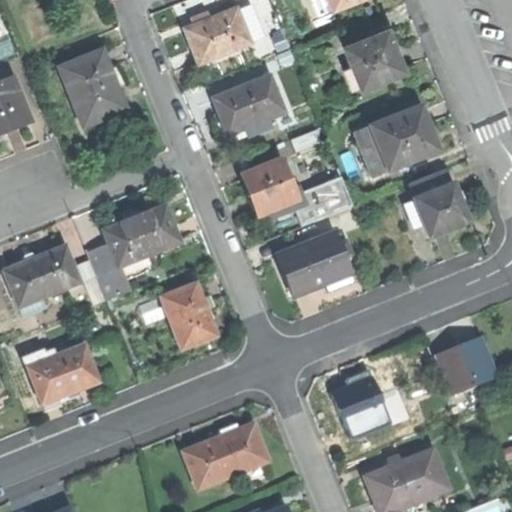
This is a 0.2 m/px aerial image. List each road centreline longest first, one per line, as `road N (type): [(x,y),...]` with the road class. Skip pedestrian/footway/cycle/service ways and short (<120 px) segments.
road 1 (residential): [(271,365),(0,475)]
road 2 (residential): [(511,262),(271,365)]
road 3 (residential): [(271,365),(185,153)]
road 4 (residential): [(0,227),(185,153)]
road 5 (residential): [(185,153),(126,0)]
road 6 (residential): [(330,511),(271,365)]
road 7 (residential): [(491,127),(437,0)]
